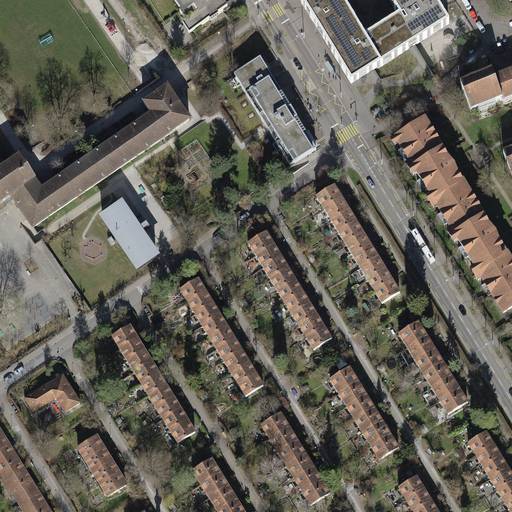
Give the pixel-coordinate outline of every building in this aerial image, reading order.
[(222,0),(195,0),(184,8),(179,11),(193,31),(209,20),(208,18),(216,12),(218,14),(227,8),(222,0)] [(323,40),(354,21),(341,0),(310,0),(302,5),(323,40)] [(388,0),(399,18),(383,28),(400,55),(412,48),(449,25),(434,0),(388,0)] [(351,85),(400,55),(383,28),(365,39),(354,21),(323,40),(351,85)] [(250,101),(262,121),(288,104),(277,85),(260,59),(234,75),(250,101)] [(511,75),(496,81),(492,72),(484,75),(485,78),(471,83),(469,80),(461,83),(471,110),(501,99),(502,101),(511,97),(511,75)] [(41,189),(34,180),(11,196),(33,227),(189,120),(167,87),(143,103),(151,114),(41,189)] [(268,130),(290,166),(316,150),(288,104),(262,121),(268,130)] [(430,128),(424,120),(397,136),(404,147),(401,148),(408,159),(410,157),(416,166),(438,153),(443,150),(438,141),(435,143),(427,130),(430,128)] [(511,149),(503,153),(511,176),(511,149)] [(443,161),(438,153),(416,166),(414,168),(434,200),(436,198),(458,185),(453,178),(457,175),(453,166),(447,160),(443,161)] [(0,203),(11,196),(34,180),(19,157),(4,167),(0,161),(0,203)] [(463,182),(458,185),(436,198),(443,210),(442,211),(448,223),(450,222),(457,234),(480,220),(484,217),(479,209),(477,211),(468,197),(471,196),(463,182)] [(332,187),(315,198),(322,209),(340,199),(332,187)] [(340,199),(322,209),(329,221),(347,211),(340,199)] [(118,205),(101,217),(137,271),(154,258),(118,205)] [(347,211),(329,221),(337,233),(354,222),(347,211)] [(485,228),(480,220),(457,234),(456,234),(473,262),(475,261),(481,271),(507,255),(505,252),(501,254),(495,244),(497,241),(494,232),(488,226),(485,228)] [(354,222),(337,233),(344,245),(362,234),(354,222)] [(264,233),(247,244),(254,256),(272,245),(264,233)] [(362,234),(344,245),(351,257),(369,246),(362,234)] [(272,245),(254,256),(261,268),(279,257),(272,245)] [(369,246),(351,257),(359,269),(376,258),(369,246)] [(511,263),(511,262),(507,255),(481,271),(488,281),(485,283),(496,301),(500,298),(508,310),(511,307),(511,266),(510,264),(511,263)] [(279,257),(261,268),(268,280),(286,269),(279,257)] [(376,258),(359,269),(366,280),(383,270),(376,258)] [(286,269),(268,280),(276,291),(293,281),(286,269)] [(383,270),(366,280),(373,292),(391,282),(383,270)] [(196,280),(179,290),(186,302),(203,292),(196,280)] [(293,281),(276,291),(283,303),(301,292),(293,281)] [(391,282),(373,292),(381,304),(398,293),(391,282)] [(203,292),(186,302),(193,314),(210,304),(203,292)] [(301,292),(283,303),(290,315),(308,304),(301,292)] [(210,304),(193,314),(200,326),(218,316),(210,304)] [(308,304),(290,315),(297,327),(315,316),(308,304)] [(218,316),(200,326),(207,338),(225,327),(218,316)] [(315,316),(297,327),(305,339),(322,328),(315,316)] [(425,336),(417,323),(398,335),(406,348),(425,336)] [(128,327),(110,337),(117,349),(135,338),(128,327)] [(225,327),(207,338),(215,350),(232,339),(225,327)] [(322,328),(305,339),(312,351),(330,340),(322,328)] [(433,350),(425,336),(406,348),(414,361),(433,350)] [(135,338),(117,349),(125,361),(142,350),(135,338)] [(232,339),(215,350),(222,362),(239,351),(232,339)] [(142,350),(125,361),(132,373),(150,362),(142,350)] [(441,363),(433,350),(414,361),(422,375),(441,363)] [(239,351),(222,362),(229,374),(246,363),(239,351)] [(150,362),(132,373),(139,384),(157,373),(150,362)] [(246,363),(229,374),(236,385),(254,375),(246,363)] [(449,376),(441,363),(422,375),(430,388),(449,376)] [(348,368),(328,380),(336,394),(356,382),(348,368)] [(157,373),(139,384),(147,396),(164,385),(157,373)] [(61,375),(23,398),(31,412),(54,398),(63,412),(78,403),(61,375)] [(254,375),(236,385),(243,397),(261,387),(254,375)] [(457,390),(449,376),(430,388),(438,401),(457,390)] [(356,382),(336,394),(345,407),(364,395),(356,382)] [(164,385),(147,396),(154,408),(171,397),(164,385)] [(465,403),(457,390),(438,401),(446,415),(465,403)] [(364,395),(345,407),(353,420),(372,408),(364,395)] [(171,397),(154,408),(161,420),(179,409),(171,397)] [(372,408),(353,420),(361,433),(380,421),(372,408)] [(179,409),(161,420),(168,431),(186,420),(179,409)] [(278,415),(259,426),(268,440),(287,428),(278,415)] [(186,420),(168,431),(176,443),(193,432),(186,420)] [(380,421),(361,433),(369,447),(389,435),(380,421)] [(287,428),(268,440),(276,453),(295,441),(287,428)] [(492,444),(485,432),(467,443),(474,455),(492,444)] [(389,435),(369,447),(377,460),(397,448),(389,435)] [(94,437),(76,448),(84,460),(101,449),(94,437)] [(295,441),(276,453),(284,466),(303,454),(295,441)] [(499,456),(492,444),(474,455),(481,467),(499,456)] [(7,445),(0,448),(0,479),(1,482),(22,470),(7,445)] [(101,449),(84,460),(91,472),(109,461),(101,449)] [(303,454),(284,466),(292,479),(311,467),(303,454)] [(506,468),(499,456),(481,467),(488,478),(506,468)] [(218,473),(210,459),(191,471),(199,484),(218,473)] [(109,461),(91,472),(99,484),(116,473),(109,461)] [(311,467),(292,479),(300,492),(319,481),(311,467)] [(511,480),(511,478),(506,468),(488,478),(496,490),(511,480)] [(22,470),(1,482),(16,507),(37,495),(22,470)] [(116,473),(99,484),(106,496),(124,485),(116,473)] [(226,486),(218,473),(199,484),(207,498),(226,486)] [(414,477),(397,488),(404,500),(421,489),(414,477)] [(511,496),(511,480),(496,490),(503,502),(511,496)] [(319,481),(300,492),(309,506),(328,494),(319,481)] [(235,499),(226,486),(207,498),(215,511),(235,499)] [(421,489),(404,500),(411,511),(429,501),(421,489)] [(47,511),(37,495),(16,507),(19,511),(47,511)] [(511,511),(511,496),(503,502),(508,511),(511,511)] [(242,511),(235,499),(215,511),(242,511)] [(435,511),(429,501),(411,511),(435,511)]
